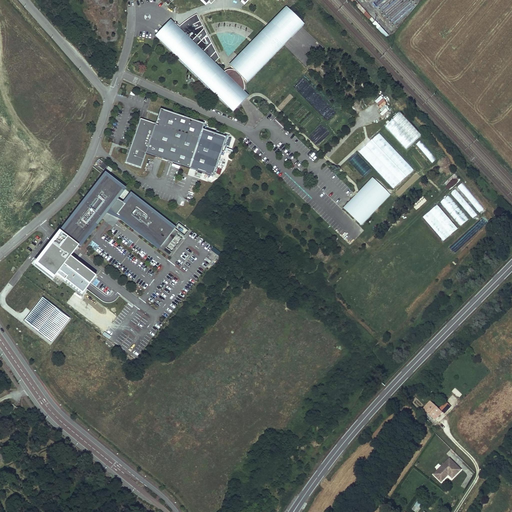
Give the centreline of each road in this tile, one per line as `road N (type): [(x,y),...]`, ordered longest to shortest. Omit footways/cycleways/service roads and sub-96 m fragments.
road 1 (secondary): [(511,265),(413,364),(300,502)]
road 2 (unclassified): [(176,511),(63,412),(0,325)]
road 3 (unclassified): [(0,349),(46,414),(166,511)]
road 4 (unclassified): [(111,95),(78,178),(0,254)]
road 5 (unclassified): [(23,0),(111,95)]
